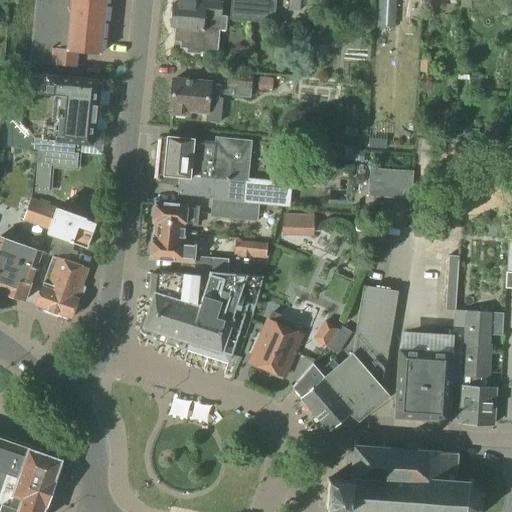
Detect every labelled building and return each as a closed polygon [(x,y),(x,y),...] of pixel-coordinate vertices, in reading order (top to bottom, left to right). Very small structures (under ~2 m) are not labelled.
[(36,0),(32,49),(31,64),(76,68),(77,54),(100,56),(102,56),(107,0),(36,0)] [(220,17),(221,3),(179,0),(177,0),(177,5),(172,5),(170,27),(174,27),(173,42),(179,43),(179,49),(186,49),(186,53),(200,55),(201,53),(216,55),(219,30),(224,31),(225,17),(220,17)] [(244,21),(245,0),(230,0),(229,20),(244,21)] [(245,0),(244,21),(272,24),(274,0),(245,0)] [(288,0),(288,11),(298,12),(298,0),(288,0)] [(393,27),(394,0),(377,0),(376,26),(393,27)] [(511,15),(511,0),(499,0),(499,15),(511,15)] [(22,117),(21,125),(34,139),(91,145),(94,118),(96,100),(98,81),(26,74),(24,93),(22,112),(22,117)] [(249,98),(251,76),(226,74),(225,87),(233,88),(232,97),(249,98)] [(172,80),(169,108),(171,109),(170,114),(189,116),(189,110),(205,112),(204,122),(219,123),(221,99),(218,99),(219,85),(172,80)] [(1,103),(0,125),(0,146),(16,148),(18,127),(21,125),(22,117),(18,116),(18,108),(17,108),(17,104),(1,103)] [(503,127),(484,125),(482,142),(501,144),(503,127)] [(210,200),(257,205),(288,208),(290,183),(244,179),(248,141),(214,137),(214,142),(193,140),(193,139),(166,137),(163,176),(172,177),(178,177),(212,181),(210,200)] [(385,140),(368,139),(367,149),(384,150),(385,140)] [(37,151),(33,193),(50,195),(52,169),(54,152),(37,151)] [(412,172),(369,169),(367,197),(411,200),(412,172)] [(178,177),(176,197),(210,200),(212,181),(178,177)] [(41,203),(30,199),(27,208),(23,220),(34,224),(41,203)] [(257,205),(210,200),(209,217),(240,220),(256,222),(257,205)] [(53,208),(41,203),(34,224),(48,229),(56,209),(53,208)] [(152,231),(183,234),(183,225),(195,226),(197,207),(154,203),(152,231)] [(47,233),(46,255),(57,260),(72,265),(76,253),(71,251),(73,243),(86,248),(95,223),(56,209),(48,229),(47,233)] [(312,237),(313,214),(282,213),(281,236),(312,237)] [(502,226),(488,225),(487,236),(501,237),(502,226)] [(182,242),(183,234),(152,231),(149,259),(181,261),(180,270),(209,272),(226,274),(227,260),(193,257),(194,243),(182,242)] [(0,293),(7,296),(25,247),(0,238),(0,293)] [(264,258),(265,244),(239,242),(239,240),(234,240),(233,256),(239,257),(238,258),(249,259),(249,257),(264,258)] [(25,247),(7,296),(24,302),(41,253),(25,247)] [(457,257),(448,256),(444,311),(453,312),(457,257)] [(63,315),(71,318),(87,270),(72,265),(57,260),(47,289),(40,287),(34,306),(63,315)] [(254,305),(262,277),(226,274),(209,272),(180,270),(180,274),(161,272),(161,275),(151,274),(149,296),(153,297),(143,328),(231,356),(238,336),(248,303),(254,305)] [(396,292),(362,286),(351,356),(324,378),(312,364),(291,388),(300,398),(300,399),(301,400),(299,403),(303,408),(307,407),(327,431),(348,413),(357,420),(378,403),(377,402),(396,292)] [(450,366),(448,385),(459,386),(457,422),(494,425),(495,389),(486,388),(486,379),(488,379),(489,346),(486,346),(489,314),(454,312),(452,337),(450,366)] [(501,336),(502,314),(492,313),(491,336),(501,336)] [(283,376),(294,350),(301,334),(268,320),(260,336),(249,363),(283,376)] [(331,323),(327,320),(324,324),(323,323),(312,340),(324,347),(324,346),(337,354),(350,333),(332,321),(331,323)] [(450,366),(452,337),(422,335),(422,342),(403,340),(403,355),(396,373),(394,418),(447,421),(448,385),(450,366)] [(42,511),(50,491),(54,480),(61,461),(0,439),(0,469),(18,476),(12,495),(21,498),(16,511),(42,511)] [(381,448),(356,447),(356,441),(353,441),(350,481),(327,479),(326,494),(325,508),(336,509),(335,511),(338,511),(339,509),(348,510),(347,511),(481,511),(477,510),(479,499),(483,496),(481,493),(477,496),(469,484),(470,480),(468,479),(466,483),(454,481),(456,456),(456,454),(419,451),(419,445),(404,444),(404,450),(384,448),(384,443),(381,443),(381,448)] [(0,469),(0,504),(1,504),(0,506),(0,511),(16,511),(21,498),(12,495),(18,476),(0,469)]
